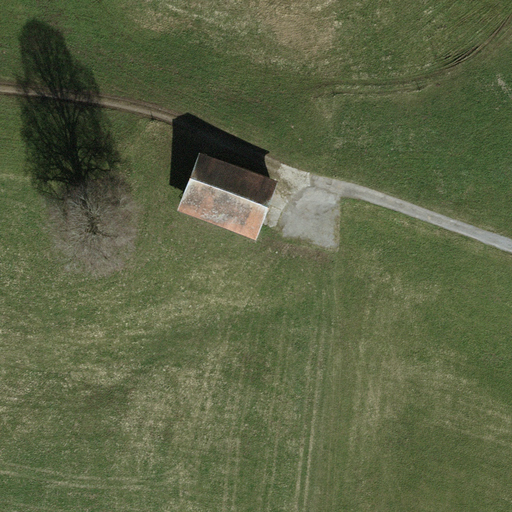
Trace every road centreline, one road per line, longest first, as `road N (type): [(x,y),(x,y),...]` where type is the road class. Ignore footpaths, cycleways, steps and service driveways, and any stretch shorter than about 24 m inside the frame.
road 1 (track): [(0,87),(101,98),(353,184)]
road 2 (unclassified): [(353,184),(511,240)]
